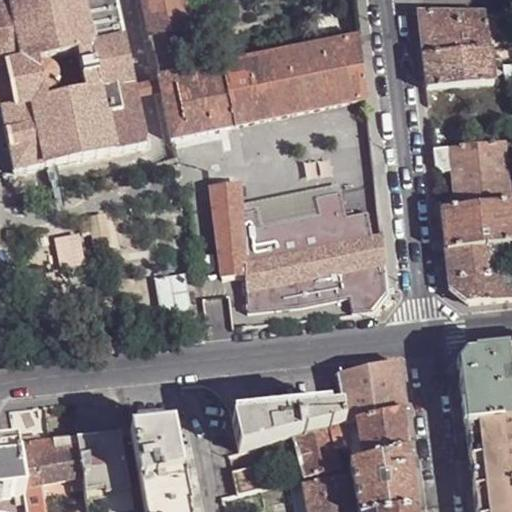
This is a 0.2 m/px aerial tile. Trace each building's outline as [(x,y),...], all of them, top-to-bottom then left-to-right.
[(28,0),(10,4),(9,0),(0,0),(0,117),(3,117),(15,177),(147,149),(137,100),(135,91),(114,0),(28,0)] [(159,70),(160,79),(159,79),(160,86),(162,95),(173,143),(359,105),(361,114),(370,112),(362,40),(187,73),(185,60),(186,60),(183,47),(182,47),(179,34),(191,31),(184,0),(142,0),(151,39),(152,39),(154,49),(156,49),(160,69),(159,70)] [(420,36),(423,57),(490,53),(486,15),(474,15),(418,15),(420,36)] [(490,53),(423,57),(425,76),(426,90),(488,85),(493,84),(490,53)] [(489,99),(488,85),(426,90),(428,104),(489,99)] [(162,95),(160,86),(135,91),(137,100),(162,95)] [(511,204),(503,145),(433,153),(435,168),(442,174),(451,173),(455,203),(456,211),(511,204)] [(249,294),(297,285),(303,310),(344,300),(339,277),(370,271),(373,287),(390,284),(388,268),(385,245),(385,238),(248,266),(243,187),(241,187),(241,188),(215,191),(212,191),(212,193),(213,193),(216,212),(215,212),(215,214),(216,214),(219,233),(218,233),(218,235),(219,235),(222,254),(221,254),(221,256),(222,256),(225,277),(224,277),(225,279),(248,276),(249,294)] [(511,244),(511,203),(511,204),(456,211),(440,213),(444,243),(445,252),(497,246),(511,244)] [(498,258),(497,246),(445,252),(447,274),(448,281),(500,275),(498,258)] [(511,288),(502,289),(500,275),(448,281),(449,289),(468,306),(494,304),(511,301),(511,288)] [(159,279),(128,284),(133,320),(164,316),(159,279)] [(511,350),(476,354),(459,374),(462,401),(465,426),(511,421),(511,350)] [(351,376),(337,379),(342,412),(345,428),(346,429),(405,415),(402,393),(399,365),(351,376)] [(293,441),(345,428),(342,412),(317,414),(258,420),(231,423),(238,454),(293,441)] [(407,434),(405,415),(346,429),(349,450),(352,463),(352,468),(409,455),(407,434)] [(475,511),(511,511),(511,421),(465,426),(467,445),(472,486),(475,511)] [(293,441),(304,481),(350,470),(350,469),(352,468),(352,463),(339,467),(336,454),(349,450),(346,429),(345,428),(293,441)] [(192,475),(182,477),(180,462),(173,430),(131,435),(144,511),(189,511),(187,501),(186,494),(195,492),(192,475)] [(135,511),(132,491),(121,435),(101,438),(78,440),(85,480),(88,500),(90,508),(90,511),(135,511)] [(84,509),(90,508),(88,500),(85,480),(78,440),(65,441),(55,442),(57,453),(39,456),(44,487),(79,481),(84,509)] [(26,490),(44,487),(39,456),(57,453),(55,442),(44,443),(30,446),(19,448),(26,490)] [(0,498),(27,496),(26,490),(19,448),(19,446),(0,448),(0,498)] [(415,511),(412,482),(409,455),(352,468),(350,469),(350,470),(357,511),(415,511)] [(235,486),(238,498),(281,487),(276,463),(232,474),(235,486)] [(302,486),(306,511),(352,511),(347,480),(302,486)] [(292,487),(296,511),(306,511),(302,486),(292,487)] [(29,506),(46,503),(44,487),(26,490),(27,496),(29,506)]
